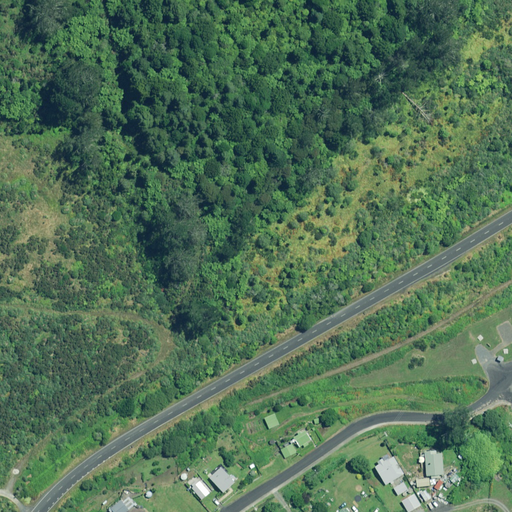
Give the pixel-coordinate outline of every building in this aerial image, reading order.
[(280,424),(276,414),(265,418),(269,429),(280,424)] [(309,433),(308,434),(306,431),(293,438),(299,447),(303,445),(304,448),(310,444),(309,442),(313,439),(309,433)] [(297,452),(293,444),(281,450),(286,458),(297,452)] [(424,455),(425,466),(426,476),(431,475),(431,479),(439,478),(439,475),(442,475),(440,453),(436,454),(435,451),(423,452),(424,455)] [(381,459),(378,461),(380,464),(374,467),(385,485),(390,482),(391,483),(394,482),(393,480),(403,474),(393,457),(388,459),(383,462),(381,459)] [(234,482),(221,468),(210,479),(223,492),(234,482)] [(459,477),(455,473),(448,478),(453,483),(459,477)] [(429,486),(428,478),(415,480),(416,487),(429,486)] [(442,483),(438,480),(433,487),(437,490),(442,483)] [(407,489),(403,483),(393,489),(397,495),(407,489)] [(430,498),(425,490),(420,494),(425,501),(430,498)] [(408,511),(420,505),(414,494),(401,501),(407,511),(408,511)] [(125,511),(135,505),(129,496),(122,501),(120,499),(108,509),(110,511),(125,511)]
